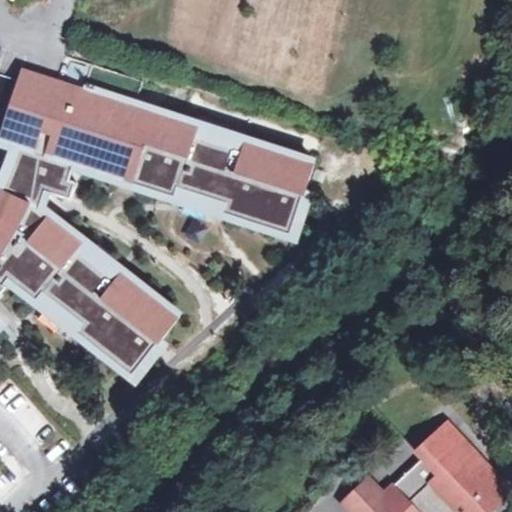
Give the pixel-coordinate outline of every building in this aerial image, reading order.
[(0,138),(0,143),(20,150),(8,176),(2,191),(0,189),(0,327),(0,296),(7,288),(5,285),(8,280),(37,303),(44,295),(83,326),(76,334),(133,379),(180,318),(122,272),(116,281),(77,251),(84,242),(46,213),(40,208),(45,193),(52,195),(70,200),(76,182),(69,180),(73,167),(175,200),(178,190),(224,205),(221,215),(291,237),(315,165),(245,142),(242,152),(195,137),(199,127),(134,107),(83,90),(79,105),(18,84),(9,110),(0,138)] [(195,137),(242,152),(245,142),(199,127),(195,137)] [(175,200),(221,215),(224,205),(178,190),(175,200)] [(45,193),(40,208),(46,213),(52,195),(45,193)] [(122,272),(84,242),(77,251),(116,281),(122,272)] [(37,303),(76,334),(83,326),(44,295),(37,303)] [(491,511),(511,493),(447,424),(417,452),(439,475),(409,503),(394,486),(384,496),(375,486),(364,485),(350,499),(349,510),(351,511),(491,511)]
